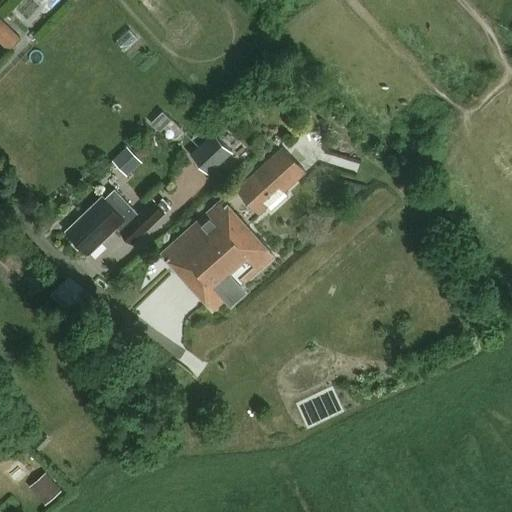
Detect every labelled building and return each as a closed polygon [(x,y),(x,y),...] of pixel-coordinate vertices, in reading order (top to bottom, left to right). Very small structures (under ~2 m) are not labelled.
[(0,41),(9,50),(21,37),(0,17),(0,41)] [(185,130),(163,110),(151,123),(160,131),(164,127),(177,139),(185,130)] [(210,175),(233,152),(232,151),(241,142),(223,124),(191,156),(210,175)] [(142,161),(127,145),(113,159),(128,174),(142,161)] [(289,197),(285,193),(307,173),(284,147),(238,188),(262,214),(270,207),(274,211),(289,197)] [(89,253),(117,227),(133,244),(171,207),(163,199),(158,204),(154,201),(139,214),(115,189),(104,199),(102,197),(67,230),(89,253)] [(276,257),(223,198),(162,253),(214,312),(276,257)] [(11,248),(0,258),(0,275),(10,286),(18,278),(34,295),(43,287),(27,269),(29,267),(11,248)] [(62,489),(46,471),(29,486),(45,504),(62,489)]
